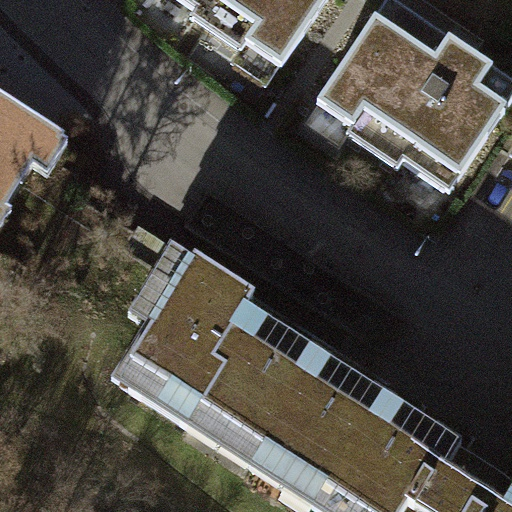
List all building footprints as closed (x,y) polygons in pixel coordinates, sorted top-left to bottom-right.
[(327,0),(182,0),(198,10),(191,20),(241,53),(247,43),(283,67),(327,0)] [(486,0),(464,0),(480,10),(486,0)] [(511,95),(511,85),(384,1),(315,104),(352,128),(346,137),(399,172),(404,164),(448,193),(511,95)] [(0,105),(0,211),(49,137),(0,105)] [(394,511),(399,505),(410,511),(506,511),(511,504),(511,502),(232,324),(245,304),(162,251),(138,288),(155,300),(121,353),(139,364),(120,393),(180,431),(187,419),(333,511),(394,511)]
